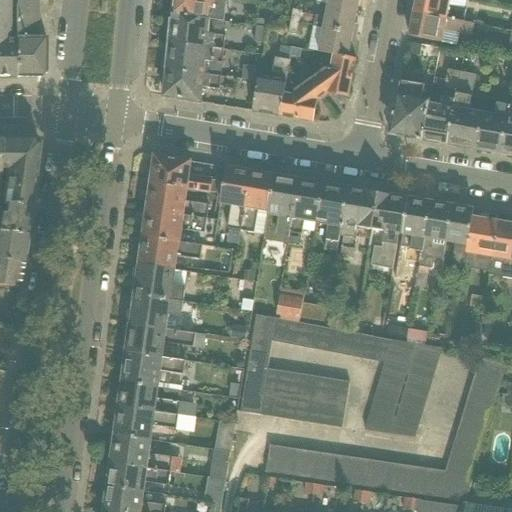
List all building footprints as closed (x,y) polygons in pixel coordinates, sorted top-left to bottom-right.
[(0,0),(0,77),(16,78),(16,39),(10,39),(10,0),(0,0)] [(37,38),(37,0),(16,0),(16,39),(16,78),(39,78),(40,78),(46,72),(46,38),(37,38)] [(214,11),(214,0),(174,0),(173,16),(208,20),(209,10),(214,11)] [(330,0),(329,5),(358,11),(360,0),(330,0)] [(449,6),(450,0),(417,0),(415,13),(474,24),(476,13),(466,10),(466,9),(449,6)] [(353,35),(357,35),(358,34),(353,34),(358,11),(329,5),(327,18),(317,16),(315,27),(324,29),(325,28),(353,35)] [(293,10),(291,24),(299,26),(302,12),(293,10)] [(415,13),(410,36),(458,46),(460,34),(472,37),(475,24),(474,24),(415,13)] [(208,21),(208,20),(173,16),(172,21),(168,21),(167,31),(171,31),(170,44),(224,51),(226,38),(208,36),(209,22),(208,21)] [(256,27),(257,27),(266,28),(267,21),(258,19),(256,27)] [(299,26),(291,24),(289,34),(298,35),(299,26)] [(266,43),(268,28),(266,28),(257,27),(255,42),(266,43)] [(330,55),(335,56),(349,58),(353,35),(325,28),(324,29),(320,53),(330,55)] [(419,45),(409,43),(407,53),(417,55),(419,45)] [(221,77),(223,65),(224,51),(170,44),(169,56),(164,55),(163,68),(168,69),(167,71),(221,77)] [(256,95),(253,112),(280,116),(284,95),(285,95),(291,62),(291,56),(293,48),(281,46),(279,60),(277,60),(273,80),(259,78),(256,95)] [(302,49),(293,48),(291,56),(301,57),(302,49)] [(349,97),(357,60),(349,58),(335,56),(335,58),(332,71),(327,70),(312,80),(325,100),(333,94),(349,97)] [(256,81),(257,68),(244,66),(242,80),(256,81)] [(167,71),(165,97),(201,103),(203,89),(220,91),(221,77),(167,71)] [(449,71),(441,107),(429,105),(430,102),(428,102),(428,104),(422,140),(446,144),(460,73),(449,71)] [(476,75),(460,73),(446,144),(475,149),(483,114),(469,111),(476,75)] [(280,116),(314,122),(317,106),(325,100),(312,80),(296,93),(295,97),(285,95),(284,95),(280,116)] [(425,87),(401,82),(391,130),(396,136),(422,140),(428,104),(428,102),(423,101),(425,87)] [(494,116),(483,114),(475,149),(500,154),(511,102),(498,99),(494,116)] [(511,101),(511,102),(500,154),(511,155),(511,101)] [(39,144),(34,138),(1,137),(0,169),(7,169),(3,205),(6,205),(31,209),(39,144)] [(191,162),(155,156),(155,160),(151,159),(149,172),(153,172),(151,184),(189,190),(189,191),(212,195),(212,193),(214,182),(214,180),(189,176),(191,162)] [(252,173),(227,168),(221,204),(232,206),(228,229),(242,232),(252,173)] [(255,234),(266,235),(276,177),(252,173),(242,232),(255,234)] [(289,244),(301,181),(276,177),(266,235),(265,242),(267,242),(267,240),(288,243),(287,246),(289,246),(289,244)] [(326,185),(301,181),(289,244),(301,246),(305,221),(319,223),(326,185)] [(149,199),(147,211),(208,220),(210,206),(187,203),(189,191),(189,190),(151,184),(151,186),(148,186),(146,199),(149,199)] [(350,189),(326,185),(319,223),(330,225),(325,250),(338,252),(340,237),(340,236),(350,189)] [(342,248),(356,250),(359,228),(373,230),(373,231),(380,194),(350,189),(340,236),(340,237),(344,238),(342,248)] [(393,274),(394,265),(395,265),(400,232),(407,199),(380,194),(373,231),(373,230),(370,247),(385,249),(381,272),(393,274)] [(418,276),(420,265),(421,266),(432,203),(407,199),(400,232),(404,233),(401,247),(410,249),(408,260),(409,260),(406,274),(418,276)] [(448,241),(453,207),(432,203),(421,266),(433,268),(434,258),(444,260),(448,241)] [(0,231),(27,235),(31,209),(6,205),(5,215),(0,214),(0,231)] [(473,218),(475,211),(453,207),(448,241),(455,242),(450,271),(463,273),(467,251),(468,251),(473,218)] [(206,235),(208,220),(147,211),(146,222),(143,222),(141,235),(144,235),(144,237),(181,243),(183,231),(206,235)] [(492,261),(500,221),(485,219),(485,220),(473,218),(468,251),(478,253),(478,258),(491,260),(492,261)] [(511,223),(500,221),(492,261),(491,260),(489,274),(511,278),(511,223)] [(0,260),(23,263),(27,235),(0,231),(0,260)] [(140,259),(140,265),(177,270),(179,257),(203,260),(204,247),(181,243),(144,237),(142,248),(141,249),(140,250),(139,251),(138,252),(138,253),(138,255),(138,256),(139,258),(140,259)] [(356,250),(342,248),(341,256),(354,258),(356,250)] [(0,286),(19,289),(23,263),(0,260),(0,286)] [(188,272),(177,271),(177,270),(140,265),(139,268),(138,268),(136,270),(135,277),(136,280),(137,280),(136,294),(186,301),(188,288),(186,288),(188,272)] [(420,267),(418,286),(426,287),(429,269),(420,267)] [(256,282),(257,272),(245,270),(243,281),(256,282)] [(301,320),(301,318),(303,307),(305,293),(282,289),(277,316),(301,320)] [(181,332),(186,301),(136,294),(133,310),(131,310),(130,312),(129,320),(130,323),(131,323),(131,326),(181,332)] [(470,308),(483,310),(485,298),(473,296),(470,308)] [(485,298),(483,310),(493,312),(495,300),(485,298)] [(253,312),(254,301),(243,299),(241,311),(253,312)] [(327,308),(318,306),(316,321),(324,322),(327,308)] [(491,326),(494,313),(484,311),(481,324),(491,326)] [(264,392),(268,368),(273,341),(277,317),(258,313),(242,412),(260,415),(264,392)] [(284,343),(289,319),(277,317),(273,341),(284,343)] [(289,319),(284,343),(295,345),(300,321),(289,319)] [(300,321),(295,345),(307,348),(311,324),(300,321)] [(311,324),(307,348),(318,350),(322,326),(311,324)] [(131,326),(130,335),(126,336),(125,344),(128,346),(127,352),(164,357),(166,343),(194,347),(196,334),(181,332),(131,326)] [(246,340),(248,328),(232,326),(231,338),(246,340)] [(322,326),(318,350),(329,352),(334,328),(322,326)] [(334,328),(329,352),(340,354),(345,330),(334,328)] [(345,330),(340,354),(352,356),(356,332),(345,330)] [(363,358),(367,334),(356,332),(352,356),(363,358)] [(196,334),(194,347),(204,348),(206,335),(196,334)] [(363,358),(374,361),(379,337),(367,334),(363,358)] [(379,337),(374,361),(385,363),(411,367),(414,357),(418,344),(392,339),(379,337)] [(442,348),(418,344),(414,357),(438,361),(442,348)] [(511,353),(503,351),(499,365),(505,367),(509,367),(511,357),(511,353)] [(160,387),(161,384),(170,385),(172,373),(186,375),(188,361),(164,357),(127,352),(125,365),(124,366),(123,367),(122,368),(121,370),(121,371),(121,372),(122,373),(122,375),(123,376),(124,376),(123,382),(160,387)] [(414,357),(411,367),(410,370),(434,374),(438,361),(414,357)] [(501,380),(504,368),(505,367),(499,365),(481,361),(477,373),(501,380)] [(407,380),(410,370),(411,367),(385,363),(382,376),(407,380)] [(280,370),(268,368),(264,392),(276,394),(280,370)] [(276,394),(288,396),(291,372),(280,370),(276,394)] [(410,370),(407,380),(406,382),(431,387),(434,374),(410,370)] [(288,396),(299,398),(303,374),(291,372),(288,396)] [(501,380),(477,373),(474,386),(497,393),(501,380)] [(299,398),(300,398),(311,399),(315,376),(303,374),(299,398)] [(311,399),(311,400),(323,401),(327,378),(315,376),(311,399)] [(403,394),(406,382),(407,380),(382,376),(378,390),(403,394)] [(323,401),(323,402),(334,403),(338,380),(327,378),(323,401)] [(350,382),(338,380),(334,403),(335,404),(347,405),(350,382)] [(179,415),(181,402),(159,399),(160,387),(123,382),(122,385),(121,386),(120,387),(119,389),(118,390),(118,391),(118,392),(119,394),(119,395),(120,396),(121,396),(119,407),(179,415)] [(406,382),(403,394),(402,395),(427,400),(431,387),(406,382)] [(239,398),(240,385),(231,384),(230,397),(239,398)] [(497,393),(474,386),(470,398),(494,405),(497,393)] [(165,395),(181,397),(182,391),(166,389),(165,395)] [(399,407),(402,395),(403,394),(378,390),(374,403),(399,407)] [(276,394),(264,392),(260,415),(272,417),(276,394)] [(288,396),(276,394),(272,417),(284,419),(288,396)] [(402,395),(399,407),(398,408),(423,412),(427,400),(402,395)] [(300,398),(299,398),(288,396),(284,419),(296,421),(300,398)] [(311,400),(311,399),(300,398),(296,421),(308,423),(311,400)] [(494,405),(470,398),(466,411),(490,418),(494,405)] [(323,402),(323,401),(311,400),(308,423),(319,425),(323,402)] [(335,404),(334,403),(323,402),(319,425),(331,427),(335,404)] [(395,421),(398,408),(399,407),(374,403),(370,417),(395,421)] [(335,404),(331,427),(343,429),(347,405),(335,404)] [(177,428),(179,416),(179,415),(119,407),(118,418),(117,419),(115,420),(114,421),(114,422),(114,423),(114,424),(114,426),(114,427),(115,428),(116,429),(115,435),(153,440),(155,426),(177,428)] [(398,408),(395,421),(419,425),(423,412),(398,408)] [(490,418),(466,411),(463,424),(486,431),(490,418)] [(179,416),(177,428),(193,431),(195,418),(179,416)] [(391,434),(395,421),(370,417),(366,430),(391,434)] [(415,438),(419,425),(395,421),(391,434),(415,438)] [(486,431),(463,424),(459,436),(483,443),(486,431)] [(172,472),(174,458),(174,457),(151,454),(153,440),(115,435),(115,439),(112,438),(110,451),(113,452),(111,464),(172,472)] [(483,443),(459,436),(455,449),(479,456),(483,443)] [(280,475),(284,449),(273,447),(269,473),(280,475)] [(292,477),(296,451),(284,449),(280,475),(292,477)] [(479,456),(455,449),(452,462),(475,468),(479,456)] [(308,453),(296,451),(292,477),(304,478),(308,453)] [(315,480),(319,454),(308,453),(304,478),(315,480)] [(327,482),(331,456),(319,454),(315,480),(327,482)] [(339,484),(343,458),(331,456),(327,482),(339,484)] [(350,486),(354,460),(343,458),(339,484),(350,486)] [(362,488),(366,462),(354,460),(350,486),(362,488)] [(374,489),(378,463),(366,462),(362,488),(374,489)] [(475,468),(452,462),(448,474),(444,500),(465,503),(475,468)] [(385,491),(389,465),(378,463),(374,489),(385,491)] [(111,464),(110,475),(106,475),(105,487),(146,493),(147,483),(170,486),(172,476),(172,472),(111,464)] [(397,493),(401,467),(389,465),(385,491),(397,493)] [(409,495),(413,469),(401,467),(397,493),(409,495)] [(226,480),(227,470),(212,468),(210,478),(226,480)] [(420,497),(425,471),(413,469),(409,495),(420,497)] [(432,498),(436,472),(425,471),(420,497),(432,498)] [(448,474),(436,472),(432,498),(444,500),(448,474)] [(276,489),(277,479),(267,477),(265,487),(276,489)] [(305,494),(314,495),(315,485),(306,484),(305,494)] [(315,485),(314,495),(323,496),(325,486),(315,485)] [(103,499),(106,500),(104,511),(108,511),(166,511),(168,506),(144,502),(146,493),(105,487),(103,499)] [(354,503),(362,504),(364,492),(355,490),(354,503)] [(364,492),(362,504),(371,505),(373,493),(364,492)] [(404,510),(412,511),(414,499),(405,498),(404,510)] [(248,511),(250,501),(240,499),(238,511),(248,511)] [(421,511),(423,500),(414,499),(412,511),(417,511),(421,511)] [(423,502),(421,511),(456,511),(458,507),(423,502)] [(504,511),(505,509),(466,503),(463,511),(504,511)]
